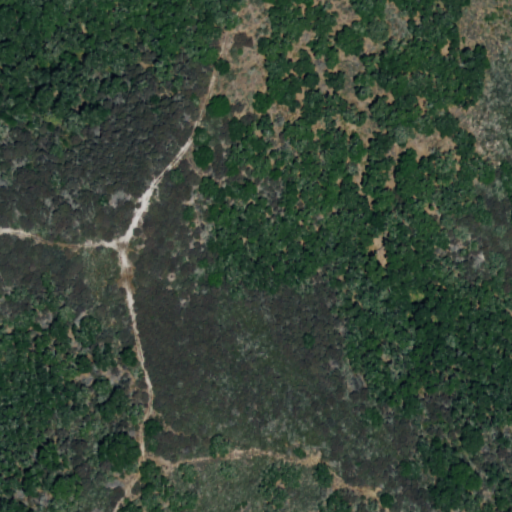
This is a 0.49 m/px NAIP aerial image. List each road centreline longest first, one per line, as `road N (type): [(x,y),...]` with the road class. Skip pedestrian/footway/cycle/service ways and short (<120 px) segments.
road 1 (track): [(241,0),(195,128),(143,201),(124,250),(148,405),(142,458),(115,511)]
road 2 (track): [(124,250),(0,232)]
